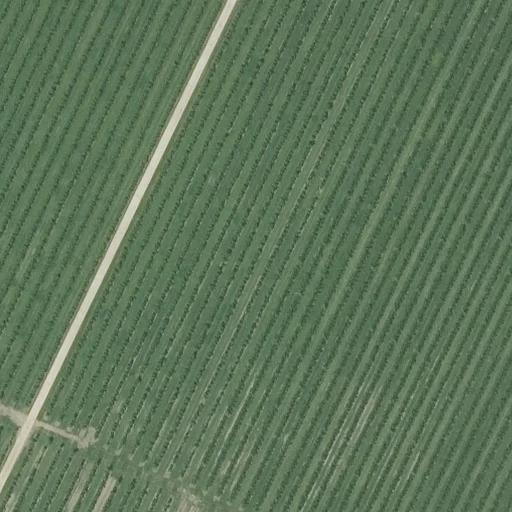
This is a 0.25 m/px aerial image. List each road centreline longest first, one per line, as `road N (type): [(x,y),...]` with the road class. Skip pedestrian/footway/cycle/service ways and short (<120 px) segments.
road 1 (track): [(230,0),(0,482)]
road 2 (track): [(212,511),(0,411)]
